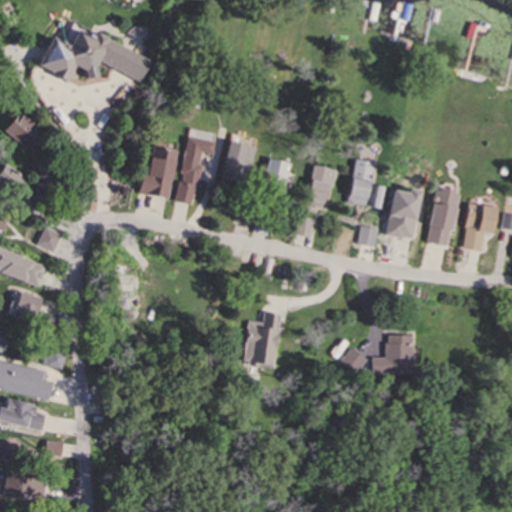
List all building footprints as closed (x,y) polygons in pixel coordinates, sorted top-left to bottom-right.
[(40,69),(95,89),(103,67),(142,82),(151,57),(70,27),(65,40),(53,36),(40,69)] [(174,203),(194,207),(209,136),(189,132),(174,203)] [(246,186),(255,144),(230,139),(221,181),(246,186)] [(169,200),(177,152),(166,150),(165,160),(152,158),(149,177),(143,176),(140,195),(169,200)] [(288,192),(285,162),(265,164),(268,195),(288,192)] [(304,206),(322,211),(333,171),(315,166),(304,206)] [(2,182),(16,189),(21,177),(8,171),(2,182)] [(366,209),(371,182),(353,178),(347,206),(366,209)] [(427,244),(450,248),(460,191),(437,188),(427,244)] [(481,253),(484,233),(494,235),(498,209),(469,204),(462,250),(481,253)] [(292,245),(308,249),(314,221),(297,218),(292,245)] [(254,236),(267,236),(267,221),(254,221),(254,236)] [(0,274),(38,287),(46,266),(0,249),(0,274)] [(279,315),(262,314),(261,323),(246,322),(244,365),(276,367),(279,315)] [(371,376),(411,377),(412,337),(386,336),(385,359),(371,359),(371,376)] [(345,359),(360,370),(366,362),(351,351),(345,359)] [(0,422),(40,433),(45,416),(35,414),(37,407),(0,397),(0,422)]
